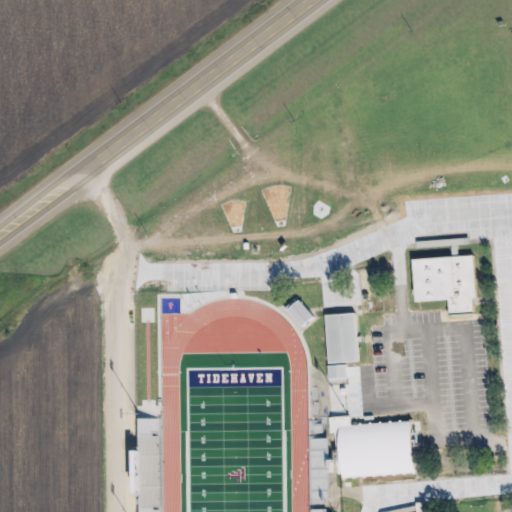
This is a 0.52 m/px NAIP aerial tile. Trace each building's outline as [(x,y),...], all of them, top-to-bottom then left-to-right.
[(416,261),(418,304),(451,302),(452,317),(479,315),(476,257),(416,261)] [(288,312),(303,330),(316,318),(301,301),(288,312)] [(329,316),(331,366),(361,365),(359,315),(329,316)] [(331,367),(332,382),(350,382),(349,366),(331,367)] [(415,423),(354,426),(354,417),(332,419),(333,435),(338,435),(339,451),(344,451),(346,480),(418,475),(415,423)]
